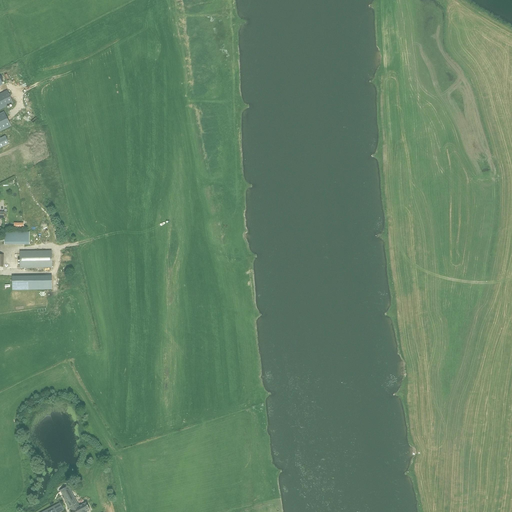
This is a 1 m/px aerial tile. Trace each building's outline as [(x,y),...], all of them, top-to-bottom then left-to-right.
[(7,90),(0,93),(0,109),(13,103),(7,90)] [(4,112),(0,113),(0,131),(11,126),(4,112)] [(0,147),(9,143),(6,137),(1,139),(0,137),(0,147)] [(5,233),(5,246),(30,246),(30,233),(5,233)] [(51,250),(20,251),(20,268),(52,268),(51,250)] [(0,284),(43,284),(43,273),(0,273),(0,284)] [(70,511),(86,511),(85,510),(88,509),(85,503),(79,506),(68,486),(60,491),(61,491),(63,495),(62,495),(63,498),(64,498),(67,502),(66,503),(69,509),(71,509),(71,510),(70,511)] [(60,511),(64,511),(63,510),(64,510),(60,502),(41,511),(60,511)]
